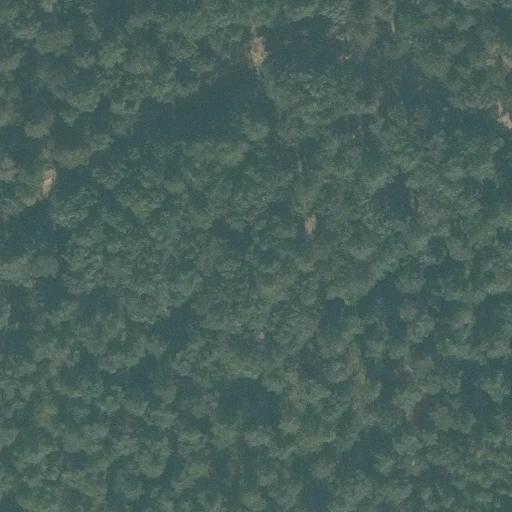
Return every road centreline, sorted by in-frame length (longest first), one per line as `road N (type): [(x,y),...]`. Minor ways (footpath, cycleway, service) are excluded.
road 1 (track): [(307,28),(0,205)]
road 2 (track): [(511,117),(307,28)]
road 3 (track): [(343,511),(511,379)]
road 4 (track): [(307,28),(186,0)]
